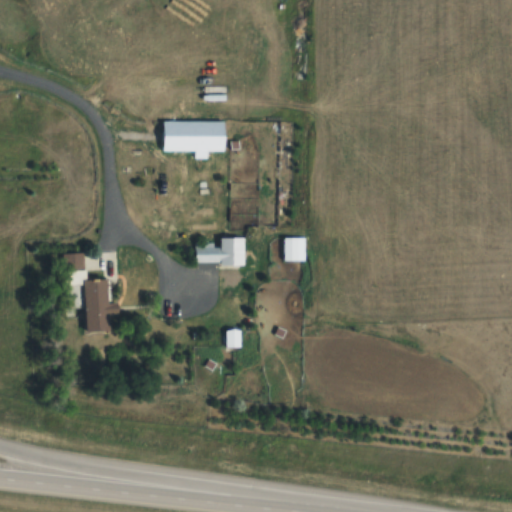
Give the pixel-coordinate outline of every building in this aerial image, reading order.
[(225,120),(162,120),(162,152),(204,152),(204,151),(225,151),(225,120)] [(193,264),(243,264),(243,238),(220,238),(220,244),(193,244),(193,264)] [(283,262),(303,262),(303,238),(283,238),(283,262)] [(108,279),(83,280),(82,253),(62,254),(64,308),(85,307),(86,332),(110,331),(108,279)] [(226,347),(239,347),(239,330),(226,330),(226,347)]
